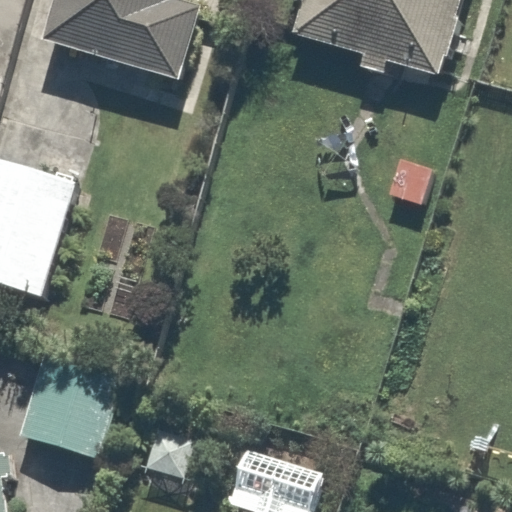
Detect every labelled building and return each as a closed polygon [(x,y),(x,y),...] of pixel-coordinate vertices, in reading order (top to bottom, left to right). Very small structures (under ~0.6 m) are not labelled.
[(189,0),(72,0),(57,54),(198,94),(222,9),(189,0)] [(291,0),(288,14),(310,19),(303,50),(457,85),(476,0),(291,0)] [(99,115),(54,100),(36,152),(81,167),(99,115)] [(96,187),(0,160),(0,161),(0,289),(62,307),(96,187)] [(131,390),(54,367),(31,445),(108,467),(131,390)] [(18,511),(0,390),(0,511),(18,511)]
